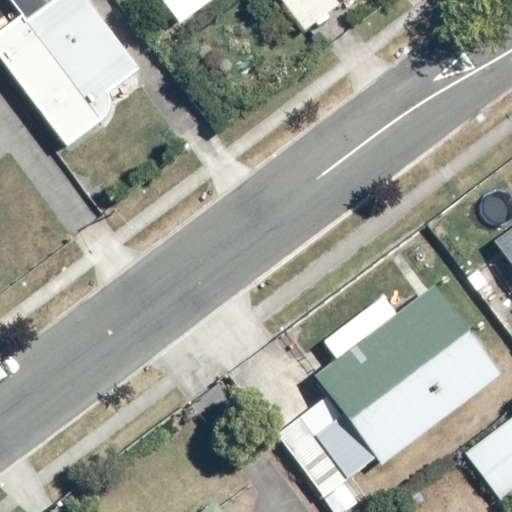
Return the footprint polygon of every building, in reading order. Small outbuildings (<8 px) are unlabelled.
[(0,55),(63,145),(113,110),(105,97),(142,72),(91,0),(60,0),(28,23),(20,12),(0,25),(0,55)] [(333,8),(326,0),(281,0),(304,30),(333,8)] [(511,229),(491,245),(511,272),(511,229)] [(502,373),(435,283),(315,374),(382,463),(502,373)] [(511,487),(511,418),(464,455),(497,499),(511,487)] [(224,511),(215,499),(197,511),(224,511)]
